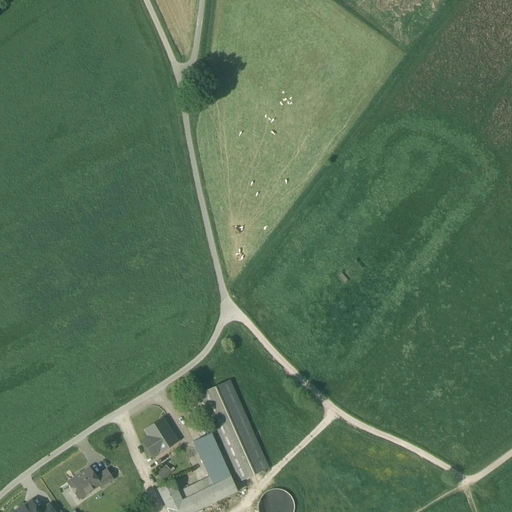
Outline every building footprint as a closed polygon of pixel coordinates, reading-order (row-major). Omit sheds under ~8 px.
[(200,394),(239,482),(269,469),(249,425),(229,381),(200,394)] [(143,441),(153,456),(175,442),(162,421),(147,430),(151,437),(143,441)] [(193,443),(210,477),(214,486),(196,494),(203,508),(237,492),(226,467),(211,434),(193,443)] [(156,474),(163,481),(173,471),(166,465),(156,474)] [(67,483),(78,499),(99,486),(99,485),(95,478),(96,478),(95,477),(90,468),(67,483)] [(99,486),(100,488),(113,479),(107,470),(95,477),(96,478),(95,478),(99,485),(99,486)] [(182,501),(196,494),(214,486),(210,477),(178,493),(182,501)] [(168,511),(195,511),(203,508),(196,494),(182,501),(178,493),(173,482),(157,489),(168,511)] [(293,511),(295,510),(293,500),(287,492),(278,488),(268,490),(260,496),(257,505),(257,511),(293,511)] [(31,502),(26,505),(31,511),(34,511),(37,511),(31,502)]
